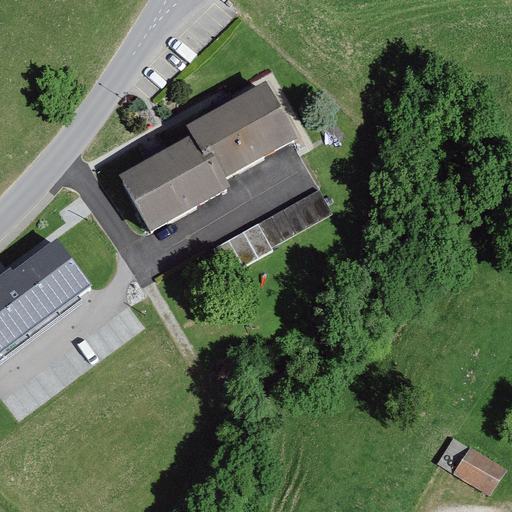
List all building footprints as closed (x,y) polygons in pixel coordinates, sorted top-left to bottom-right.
[(194,136),(224,186),(295,145),(265,95),(194,136)] [(151,238),(226,194),(197,144),(122,188),(151,238)] [(230,269),(334,213),(320,188),(217,243),(230,269)] [(0,358),(92,289),(56,241),(15,272),(12,268),(0,277),(0,358)] [(470,455),(456,475),(485,494),(498,473),(470,455)]
